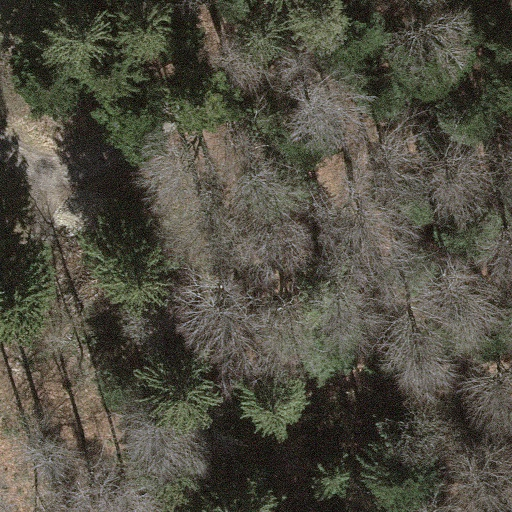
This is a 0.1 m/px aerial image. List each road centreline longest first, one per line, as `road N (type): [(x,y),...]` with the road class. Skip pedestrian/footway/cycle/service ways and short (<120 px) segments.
road 1 (track): [(325,0),(203,97),(58,191)]
road 2 (track): [(58,191),(0,335)]
